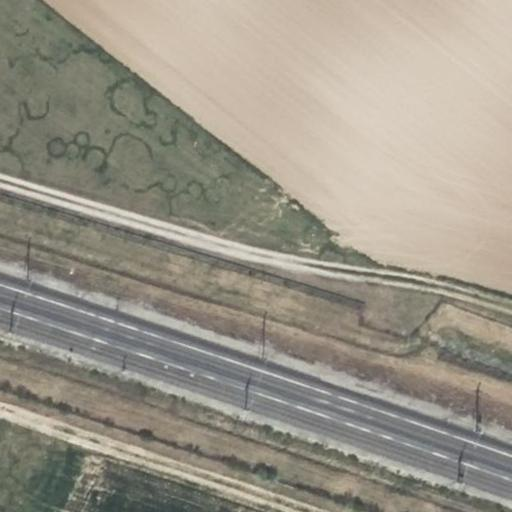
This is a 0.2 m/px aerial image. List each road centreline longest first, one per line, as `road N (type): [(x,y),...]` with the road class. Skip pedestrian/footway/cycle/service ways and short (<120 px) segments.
road 1 (track): [(0,181),(292,264),(435,286),(511,312)]
road 2 (track): [(311,511),(0,407)]
